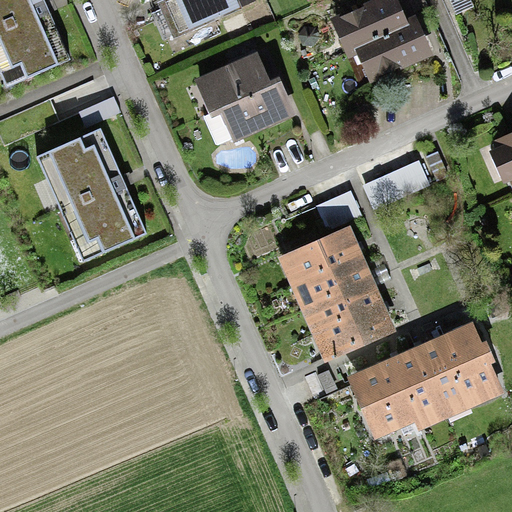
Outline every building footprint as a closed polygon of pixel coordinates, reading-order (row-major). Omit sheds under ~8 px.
[(0,73),(6,88),(70,60),(43,0),(0,0),(0,42),(8,60),(0,63),(0,73)] [(168,0),(165,2),(179,34),(239,7),(235,0),(168,0)] [(414,23),(405,27),(404,26),(392,0),(383,0),(337,22),(341,32),(348,35),(352,44),(353,47),(354,49),(363,45),(364,46),(366,51),(370,59),(367,66),(372,76),(427,52),(414,23)] [(255,58),(200,82),(206,96),(211,94),(217,109),(220,108),(226,105),(229,110),(234,121),(229,123),(235,137),(290,112),(281,93),(277,83),(267,87),(266,84),(255,58)] [(100,128),(37,156),(47,179),(58,174),(84,234),(73,239),(83,261),(147,233),(100,128)] [(511,138),(498,145),(511,175),(511,138)] [(448,176),(437,152),(426,157),(437,180),(448,176)] [(374,208),(428,184),(420,165),(365,189),(374,208)] [(319,210),(327,229),(361,214),(352,195),(319,210)] [(302,280),(302,281),(313,304),(314,305),(324,328),(335,353),(391,329),(384,313),(380,303),(374,291),(369,280),(364,268),(359,256),(353,244),(348,231),(292,255),(303,279),(302,280)] [(451,335),(441,339),(430,344),(417,350),(408,354),(393,360),(376,368),(358,376),(367,397),(364,406),(374,410),(383,431),(417,416),(441,405),(465,395),(495,382),(486,362),(493,359),(486,343),(479,346),(471,326),(451,335)]
